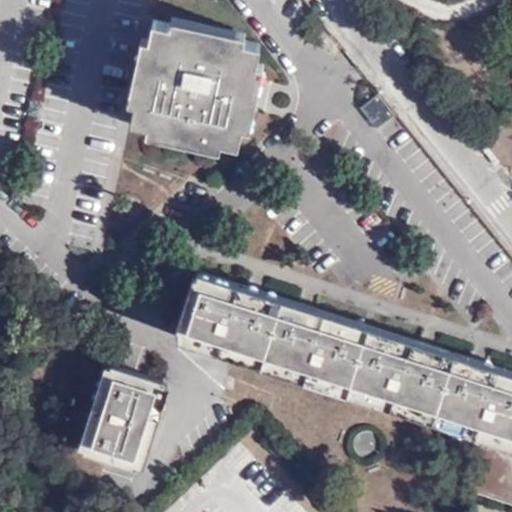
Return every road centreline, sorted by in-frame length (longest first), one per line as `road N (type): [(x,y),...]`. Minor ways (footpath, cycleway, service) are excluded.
road 1 (residential): [(326,0),(511,227)]
road 2 (unknown): [(121,303),(172,356),(180,381),(140,497)]
road 3 (unknown): [(270,159),(121,303)]
road 4 (unknown): [(270,159),(382,286)]
